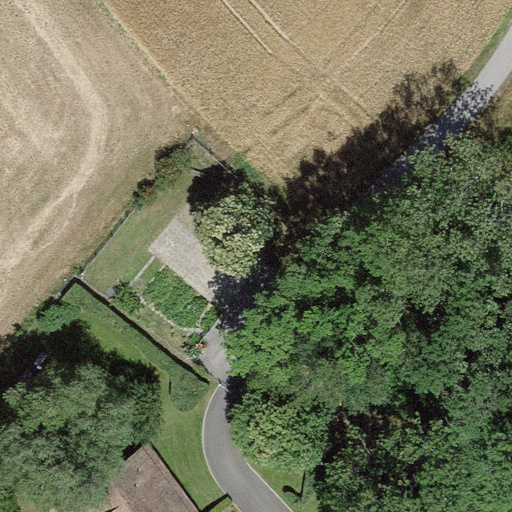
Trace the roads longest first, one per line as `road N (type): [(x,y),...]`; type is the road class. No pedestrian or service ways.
road 1 (track): [(511,48),(475,108),(261,336),(482,511)]
road 2 (track): [(261,336),(228,402),(217,446),(258,511)]
